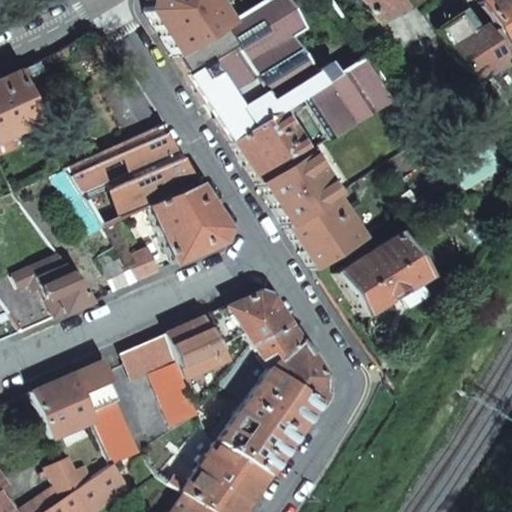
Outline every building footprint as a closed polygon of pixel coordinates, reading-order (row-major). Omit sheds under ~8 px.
[(155,33),(170,57),(223,24),(208,0),(143,0),(141,11),(155,33)] [(198,99),(226,142),(275,111),(295,98),(359,57),(320,0),(260,0),(223,24),(170,57),(198,99)] [(362,9),(372,23),(408,0),(348,0),(348,1),(356,13),(362,9)] [(492,27),(507,51),(511,48),(511,0),(480,0),(476,3),(492,27)] [(433,30),(464,78),(498,57),(478,26),(473,30),(467,20),(460,11),(433,30)] [(295,98),(322,140),(386,99),(359,57),(295,98)] [(464,78),(471,87),(491,74),(503,66),(498,57),(464,78)] [(491,74),(502,92),(511,86),(511,79),(503,66),(491,74)] [(0,139),(6,137),(8,141),(24,134),(21,130),(35,123),(24,98),(13,72),(0,78),(0,139)] [(156,127),(124,77),(100,93),(128,139),(156,127)] [(239,164),(253,185),(301,153),(275,111),(226,142),(239,164)] [(128,139),(58,170),(59,171),(97,228),(142,207),(193,184),(178,160),(156,127),(128,139)] [(0,174),(9,194),(23,188),(8,155),(3,157),(0,150),(0,174)] [(267,207),(280,228),(329,197),(318,180),(320,179),(318,174),(316,176),(301,153),(253,185),(267,207)] [(154,232),(169,265),(217,244),(222,229),(211,213),(193,184),(142,207),(152,228),(147,230),(150,234),(154,232)] [(294,249),(307,270),(356,239),(329,197),(280,228),(294,249)] [(330,275),(357,317),(421,276),(393,233),(330,275)] [(120,259),(134,280),(155,271),(145,248),(120,259)] [(26,269),(48,318),(83,303),(85,302),(54,256),(26,269)] [(48,318),(26,269),(0,280),(0,307),(17,332),(48,318)] [(239,335),(246,346),(284,326),(270,305),(266,299),(251,294),(221,308),(239,335)] [(221,308),(198,318),(220,358),(231,352),(232,345),(229,340),(239,335),(221,308)] [(176,376),(177,380),(221,360),(220,358),(198,318),(160,335),(171,363),(176,376)] [(261,370),(294,342),(286,329),(284,326),(246,346),(261,370)] [(116,354),(128,381),(146,374),(171,363),(160,335),(116,354)] [(261,370),(310,404),(317,393),(318,379),(300,352),(294,342),(261,370)] [(215,384),(239,401),(261,370),(246,346),(215,384)] [(113,401),(98,365),(96,363),(68,375),(69,378),(85,414),(106,404),(113,401)] [(171,363),(146,374),(152,386),(153,386),(174,376),(176,376),(171,363)] [(211,441),(260,475),(293,428),(310,404),(261,370),(239,401),(211,441)] [(25,394),(45,439),(55,435),(88,420),(85,414),(69,378),(68,375),(25,394)] [(174,376),(153,386),(159,397),(177,390),(179,389),(174,376)] [(159,397),(156,399),(161,411),(182,403),(177,390),(159,397)] [(182,403),(161,411),(168,426),(189,417),(182,403)] [(88,420),(101,452),(122,442),(106,404),(85,414),(88,420)] [(102,452),(108,465),(132,454),(126,441),(102,452)] [(178,493),(205,511),(234,511),(242,500),(260,475),(211,441),(199,458),(196,456),(192,461),(196,464),(181,485),(176,492),(178,493)] [(13,511),(40,511),(77,487),(69,471),(65,459),(41,469),(44,477),(12,499),(19,508),(13,511)] [(89,511),(122,489),(106,466),(87,480),(77,487),(40,511),(89,511)] [(69,471),(77,487),(87,480),(80,466),(69,471)] [(178,482),(170,476),(165,484),(176,492),(181,485),(178,482)] [(205,511),(178,493),(164,511),(205,511)]
